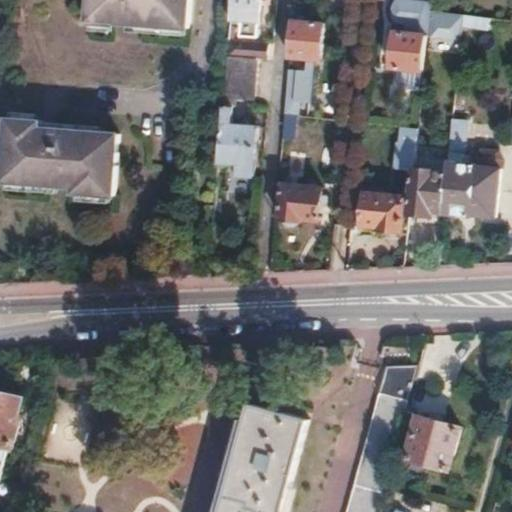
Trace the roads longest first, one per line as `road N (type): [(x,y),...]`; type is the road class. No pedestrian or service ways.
road 1 (primary): [(0,336),(79,321),(511,315)]
road 2 (primary): [(511,284),(0,307)]
